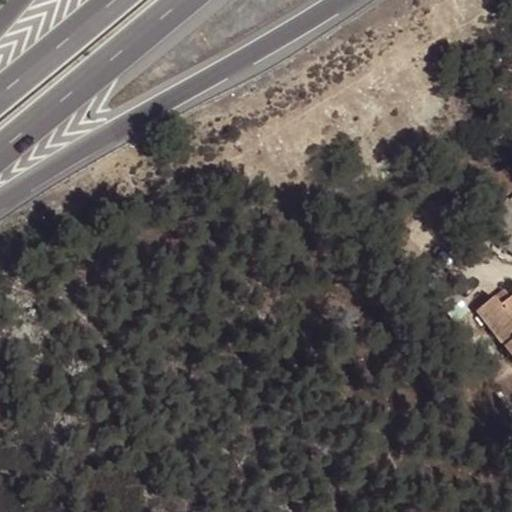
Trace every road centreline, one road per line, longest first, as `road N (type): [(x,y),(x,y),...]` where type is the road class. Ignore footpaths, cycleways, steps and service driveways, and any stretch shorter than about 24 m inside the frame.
road 1 (trunk): [(0,204),(340,0)]
road 2 (trunk): [(0,149),(178,0)]
road 3 (trunk): [(112,0),(0,96)]
